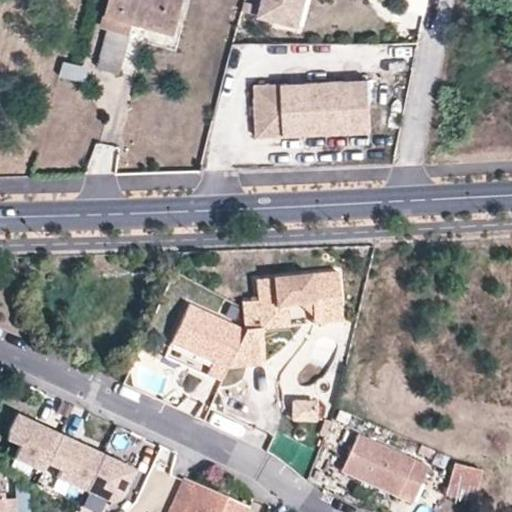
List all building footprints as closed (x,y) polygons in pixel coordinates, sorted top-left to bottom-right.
[(175,34),(185,0),(110,0),(103,27),(110,29),(101,59),(122,65),(134,22),(175,34)] [(264,0),(260,15),(296,24),(302,0),(264,0)] [(302,0),(296,24),(302,26),(308,0),(302,0)] [(425,15),(427,0),(404,0),(402,10),(425,15)] [(89,68),(63,62),(59,78),(85,83),(89,68)] [(369,81),(252,85),(254,137),(371,133),(369,81)] [(338,276),(256,282),(257,303),(242,304),(244,333),(227,369),(263,366),(261,331),(288,329),(286,308),(340,304),(338,276)] [(340,304),(286,308),(288,329),(341,325),(340,304)] [(192,357),(203,314),(187,307),(169,346),(192,357)] [(243,333),(203,314),(192,357),(210,365),(205,377),(220,384),(227,369),(243,333)] [(316,420),(316,403),(289,402),(289,420),(316,420)] [(16,415),(9,430),(7,440),(19,446),(13,458),(42,472),(59,435),(16,415)] [(411,502),(427,468),(359,435),(342,469),(411,502)] [(118,501),(123,495),(135,470),(102,455),(85,491),(110,503),(118,501)] [(473,501),(482,471),(456,464),(448,494),(473,501)] [(246,511),(248,508),(183,477),(167,511),(246,511)] [(0,511),(15,511),(15,495),(0,496),(0,490),(0,511)]
